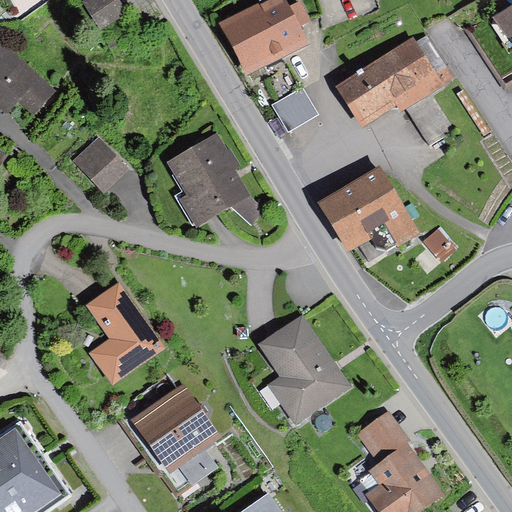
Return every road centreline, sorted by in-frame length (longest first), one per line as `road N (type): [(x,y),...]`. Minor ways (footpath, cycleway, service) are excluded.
road 1 (residential): [(319,234),(259,261),(94,222),(49,227),(28,244),(20,267),(35,373)]
road 2 (tertiary): [(178,0),(319,234)]
road 3 (tertiary): [(386,337),(511,505)]
road 4 (residential): [(35,373),(134,511)]
road 5 (residential): [(386,337),(511,255)]
road 6 (tertiary): [(319,234),(386,337)]
